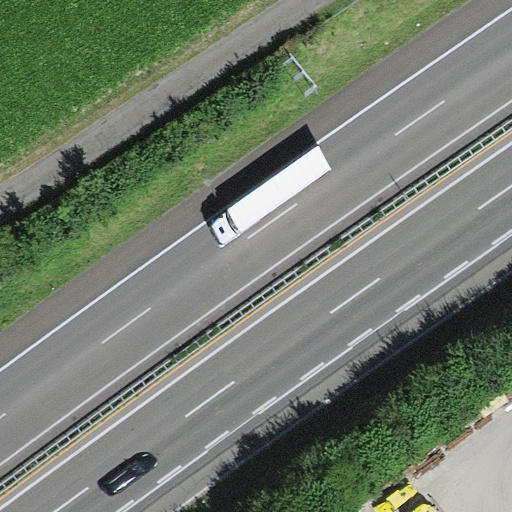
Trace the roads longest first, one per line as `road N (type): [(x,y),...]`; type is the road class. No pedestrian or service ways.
road 1 (motorway): [(511,55),(0,418)]
road 2 (motorway): [(55,511),(511,186)]
road 3 (residential): [(313,0),(0,204)]
